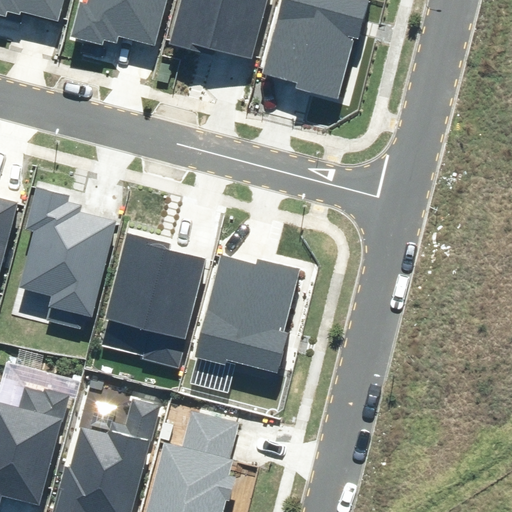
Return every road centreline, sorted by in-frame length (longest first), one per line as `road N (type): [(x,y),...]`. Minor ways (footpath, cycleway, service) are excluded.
road 1 (residential): [(396,197),(0,91)]
road 2 (residential): [(396,197),(315,511)]
road 3 (residential): [(447,0),(396,197)]
